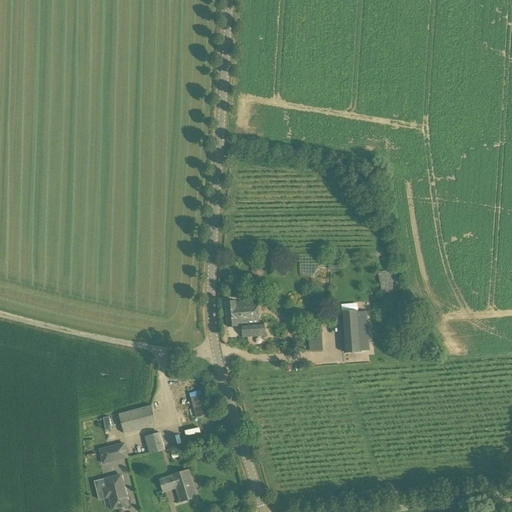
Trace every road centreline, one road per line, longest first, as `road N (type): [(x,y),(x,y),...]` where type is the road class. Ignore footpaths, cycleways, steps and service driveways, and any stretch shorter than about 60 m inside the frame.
road 1 (tertiary): [(265,511),(211,334),(228,0)]
road 2 (track): [(0,314),(167,353),(216,348)]
road 3 (unclassified): [(507,497),(371,511)]
